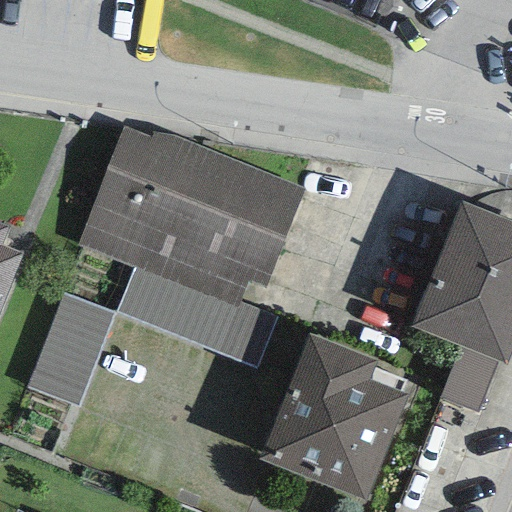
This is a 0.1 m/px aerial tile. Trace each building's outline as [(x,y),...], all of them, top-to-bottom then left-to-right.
[(151,144),(121,132),(77,245),(238,308),(247,286),(265,293),(304,192),(155,134),(151,144)] [(511,231),(461,212),(413,335),(508,372),(511,361),(511,231)] [(0,312),(18,265),(0,257),(0,256),(7,237),(0,233),(0,312)] [(85,419),(119,324),(64,304),(30,399),(85,419)] [(376,369),(308,343),(259,471),(366,511),(406,406),(368,392),(376,369)]
